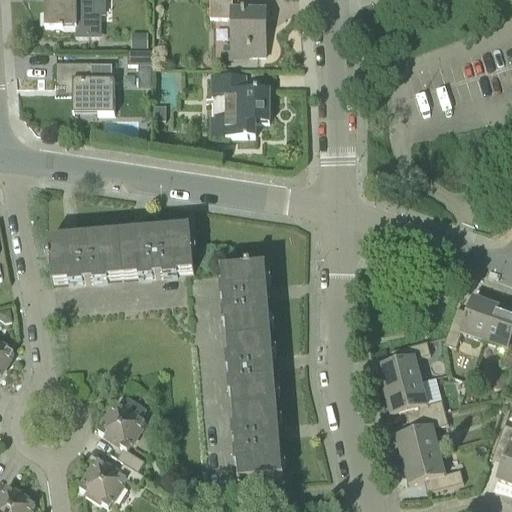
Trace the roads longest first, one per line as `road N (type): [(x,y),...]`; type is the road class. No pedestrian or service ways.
road 1 (residential): [(7,162),(337,211)]
road 2 (residential): [(368,511),(335,351),(337,211)]
road 3 (residential): [(45,398),(7,162)]
road 4 (residential): [(337,211),(329,0)]
road 5 (residential): [(511,273),(337,211)]
